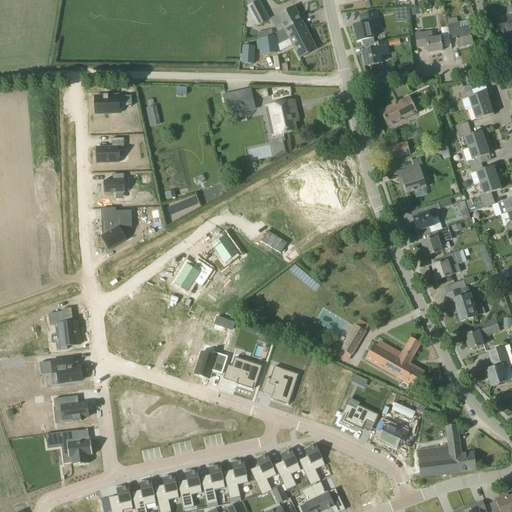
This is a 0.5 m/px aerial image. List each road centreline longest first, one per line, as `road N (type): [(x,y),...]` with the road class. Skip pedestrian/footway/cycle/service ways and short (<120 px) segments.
road 1 (residential): [(511,439),(472,403),(414,294),(379,212),(346,79)]
road 2 (residential): [(78,74),(346,79)]
road 3 (residential): [(97,307),(78,74)]
road 4 (residential): [(102,361),(312,428)]
road 5 (residential): [(113,478),(312,428)]
road 6 (residential): [(226,217),(97,307)]
road 7 (residential): [(346,79),(489,65)]
road 8 (residential): [(312,428),(397,460),(403,503)]
